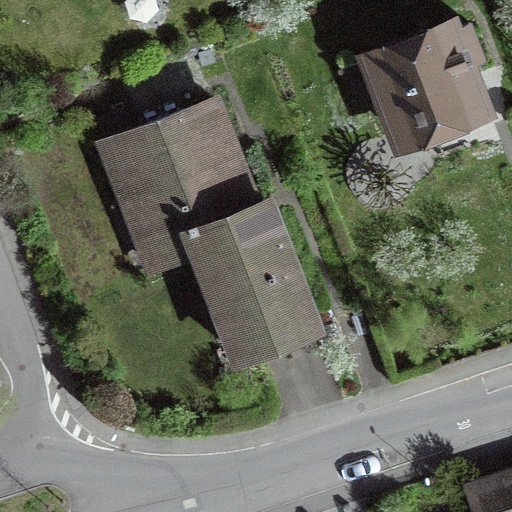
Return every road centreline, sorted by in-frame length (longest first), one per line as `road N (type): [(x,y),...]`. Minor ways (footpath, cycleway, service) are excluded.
road 1 (residential): [(177,505),(511,395)]
road 2 (residential): [(0,310),(48,445)]
road 3 (residential): [(177,505),(48,445)]
